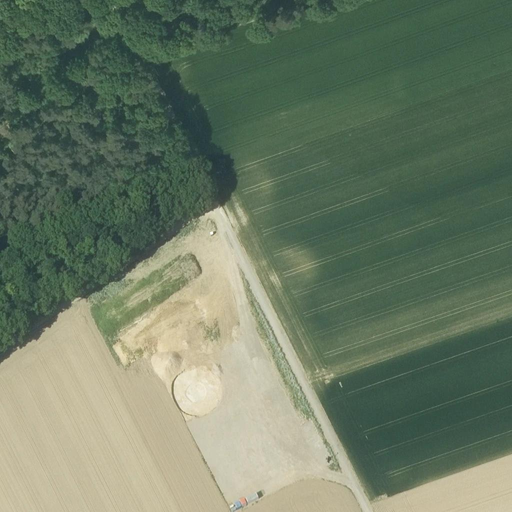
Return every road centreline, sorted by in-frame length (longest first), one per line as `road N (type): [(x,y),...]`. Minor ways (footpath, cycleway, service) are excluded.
road 1 (track): [(0,348),(212,202),(113,0)]
road 2 (unclassified): [(367,511),(212,202)]
